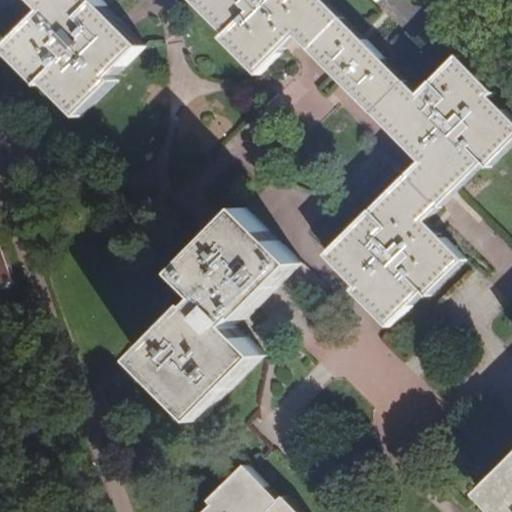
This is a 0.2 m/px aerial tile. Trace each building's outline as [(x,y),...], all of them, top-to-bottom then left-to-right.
[(37,0),(48,11),(9,49),(44,85),(49,82),(83,117),(119,81),(116,76),(146,46),(100,0),(37,0)] [(195,0),(229,34),(225,39),(260,74),(298,36),(423,163),(330,255),(360,287),(357,291),(392,326),(427,291),(432,295),(467,260),(430,221),(486,163),(491,168),(511,146),(511,116),(492,97),(496,92),(460,57),(421,94),(327,0),(195,0)] [(247,208),(182,273),(206,297),(199,306),(197,303),(142,359),(202,420),(266,356),(237,325),(245,317),(248,319),(303,265),(247,208)] [(511,511),(511,463),(482,493),(501,511),(511,511)] [(218,504),(209,511),(303,511),(288,497),(285,500),(250,464),(215,500),(218,504)]
